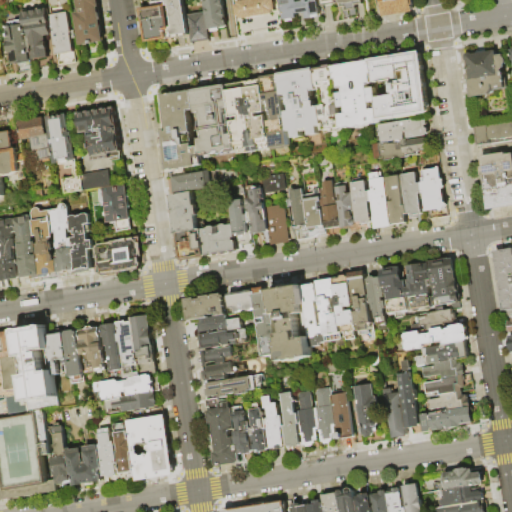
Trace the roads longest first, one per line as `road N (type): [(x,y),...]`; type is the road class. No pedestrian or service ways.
road 1 (residential): [(511,227),(0,310)]
road 2 (residential): [(200,511),(118,0)]
road 3 (residential): [(511,15),(0,97)]
road 4 (residential): [(511,496),(433,0)]
road 5 (residential): [(511,440),(68,511)]
